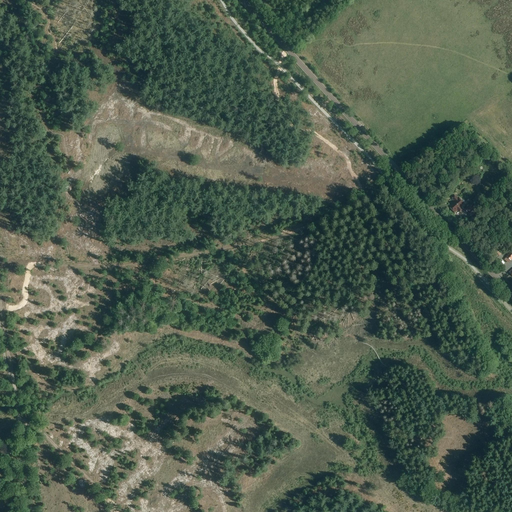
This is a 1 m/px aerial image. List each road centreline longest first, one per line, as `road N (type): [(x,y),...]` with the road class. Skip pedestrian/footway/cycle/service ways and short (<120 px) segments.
road 1 (tertiary): [(511,295),(242,0)]
road 2 (track): [(0,265),(113,266),(212,251),(296,228),(354,196)]
road 3 (track): [(354,196),(286,118),(305,69)]
road 4 (track): [(116,511),(52,442),(19,423)]
